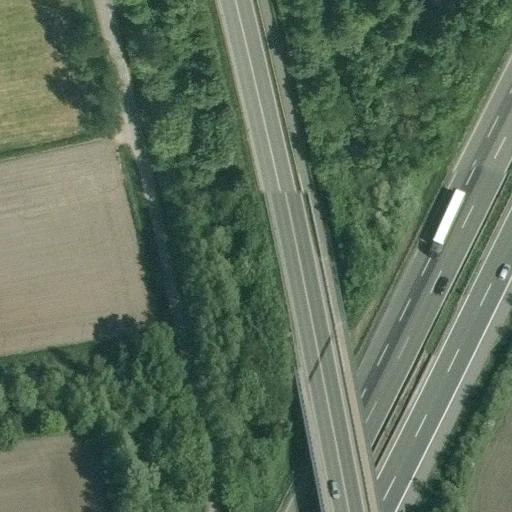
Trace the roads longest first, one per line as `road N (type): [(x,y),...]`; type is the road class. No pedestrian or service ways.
road 1 (track): [(107,0),(217,480),(216,511)]
road 2 (primary): [(342,511),(230,0)]
road 3 (motorway): [(511,126),(321,511)]
road 4 (motorway): [(378,511),(511,239)]
